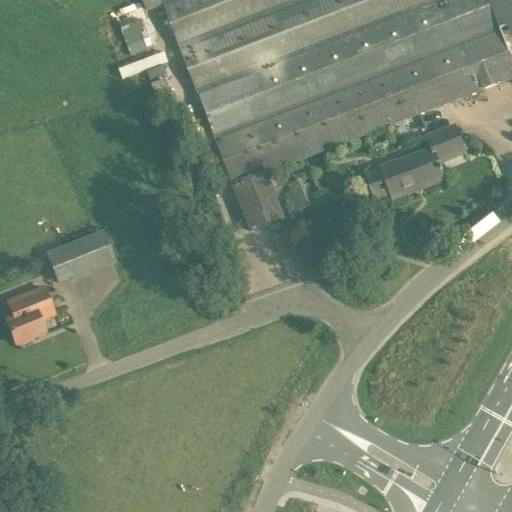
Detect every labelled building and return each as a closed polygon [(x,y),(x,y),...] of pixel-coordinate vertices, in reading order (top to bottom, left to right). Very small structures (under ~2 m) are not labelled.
[(511,25),(511,0),(143,0),(147,11),(164,5),(180,49),(197,93),(250,234),(283,221),(265,174),(511,79),(511,62),(500,30),(511,25)] [(160,107),(172,103),(164,80),(151,85),(160,107)] [(440,147),(435,134),(426,138),(431,150),(396,163),(380,170),(381,171),(365,177),(374,201),(390,195),(392,200),(407,194),(406,193),(425,186),(425,187),(441,181),(435,166),(457,157),(451,143),(440,147)] [(303,187),(300,181),(287,186),(294,201),(290,203),(292,210),(296,208),(298,211),(315,204),(307,185),(303,187)] [(57,285),(114,262),(101,231),(45,254),(57,285)] [(14,344),(43,333),(37,320),(52,314),(41,288),(6,303),(12,319),(5,322),(14,344)]
